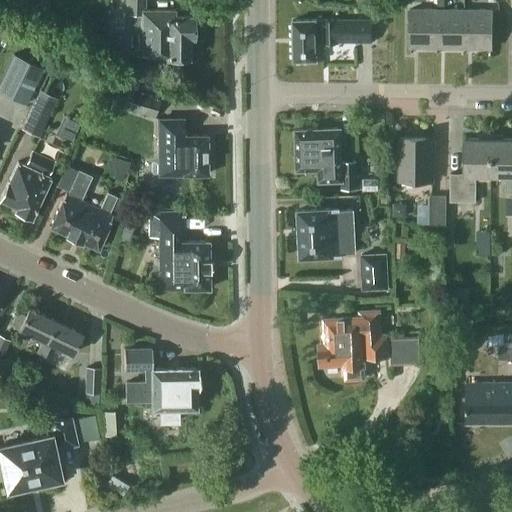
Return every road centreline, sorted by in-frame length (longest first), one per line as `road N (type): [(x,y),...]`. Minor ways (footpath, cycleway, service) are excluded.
road 1 (residential): [(259,348),(181,334),(0,250)]
road 2 (residential): [(511,98),(256,97)]
road 3 (tertiary): [(259,348),(256,97)]
road 4 (residential): [(155,511),(294,471)]
road 5 (residential): [(382,511),(511,485)]
road 6 (tertiary): [(294,471),(267,402),(259,348)]
